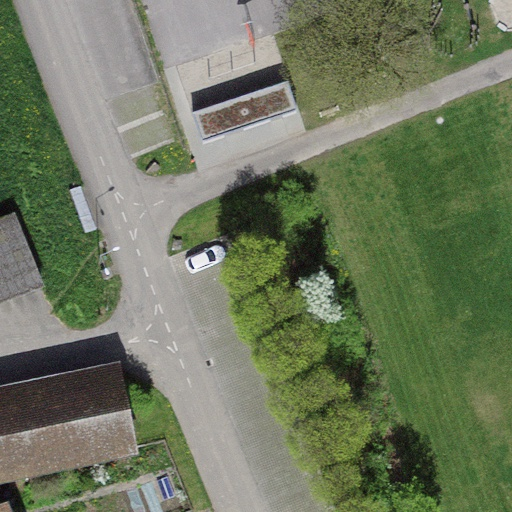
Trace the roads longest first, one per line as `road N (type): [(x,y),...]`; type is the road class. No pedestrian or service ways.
road 1 (unclassified): [(511,67),(129,212)]
road 2 (residential): [(242,511),(129,212)]
road 3 (residential): [(129,212),(58,0)]
